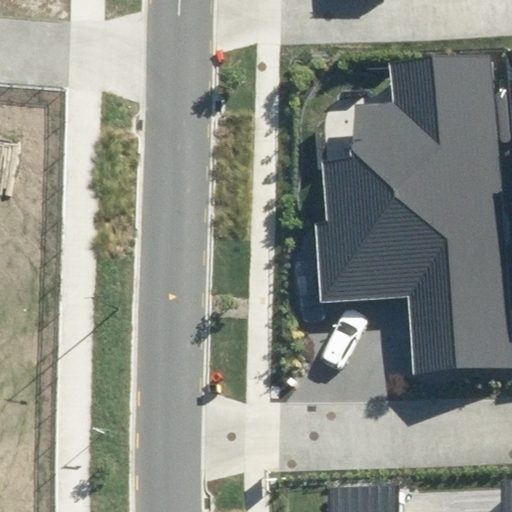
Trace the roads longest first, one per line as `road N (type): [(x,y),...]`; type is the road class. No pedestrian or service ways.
road 1 (residential): [(173,434),(182,24)]
road 2 (residential): [(173,434),(511,420)]
road 3 (residential): [(511,8),(451,17),(182,24)]
road 4 (residential): [(0,38),(74,45),(182,24)]
